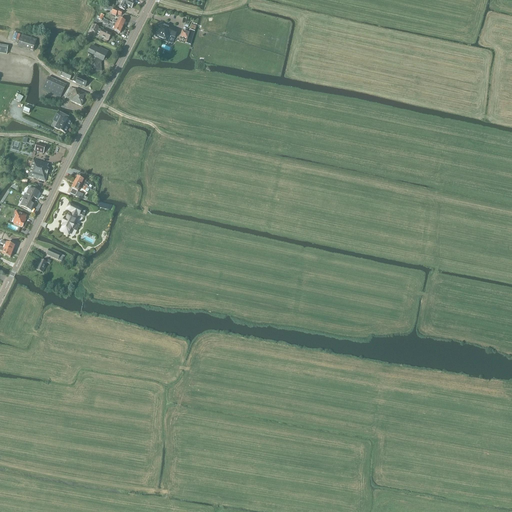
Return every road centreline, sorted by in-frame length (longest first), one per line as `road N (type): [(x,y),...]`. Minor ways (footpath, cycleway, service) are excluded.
road 1 (track): [(511,386),(192,369),(180,398),(168,491),(0,459)]
road 2 (track): [(144,215),(165,134),(511,209)]
road 3 (tertiary): [(0,297),(152,0)]
road 4 (track): [(192,369),(0,334)]
road 5 (track): [(157,0),(205,13),(245,0),(305,18)]
